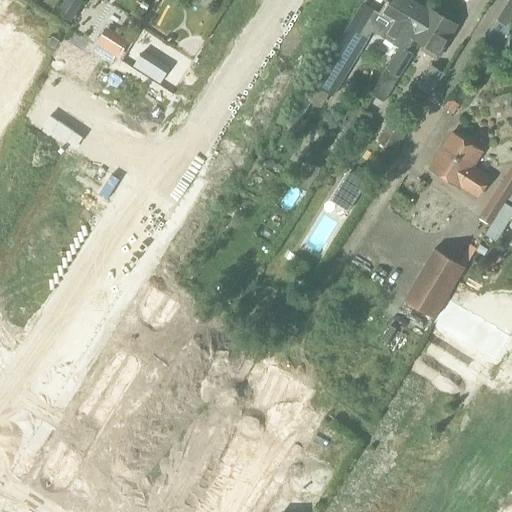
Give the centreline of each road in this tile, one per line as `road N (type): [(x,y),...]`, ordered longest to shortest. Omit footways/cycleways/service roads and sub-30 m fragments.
road 1 (residential): [(213,511),(290,392),(481,511)]
road 2 (residential): [(176,172),(0,450)]
road 3 (residential): [(286,0),(176,172)]
road 4 (residential): [(176,172),(59,91)]
